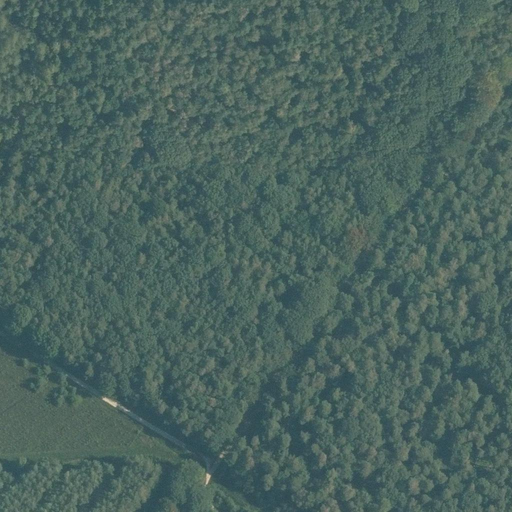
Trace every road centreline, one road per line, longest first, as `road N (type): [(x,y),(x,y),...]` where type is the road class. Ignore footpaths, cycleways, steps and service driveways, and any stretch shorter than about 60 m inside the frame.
road 1 (track): [(201,490),(211,464),(358,264)]
road 2 (track): [(511,47),(358,264)]
road 3 (track): [(0,335),(211,464)]
